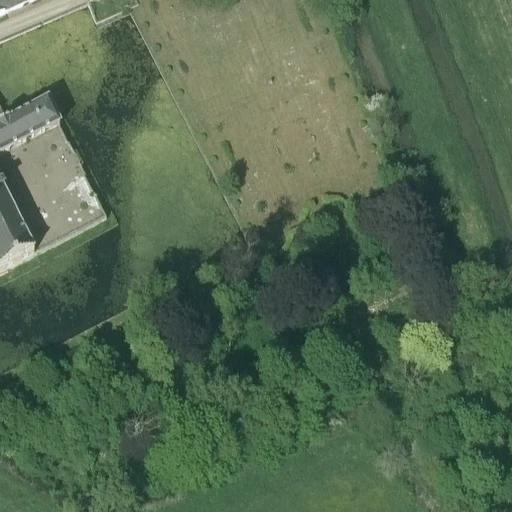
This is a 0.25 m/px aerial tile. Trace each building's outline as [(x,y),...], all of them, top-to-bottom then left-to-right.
[(0,0),(0,18),(4,16),(40,0),(0,0)] [(6,127),(6,128),(7,127),(19,150),(58,129),(47,106),(14,123),(13,122),(8,124),(6,125),(7,126),(6,127)] [(13,153),(19,150),(7,127),(6,128),(2,130),(0,130),(0,138),(9,156),(13,153)] [(0,194),(0,160),(9,156),(0,138),(0,277),(14,271),(13,269),(33,259),(13,220),(0,194)] [(201,307),(194,310),(190,317),(193,325),(201,328),(208,325),(211,317),(208,310),(201,307)]
